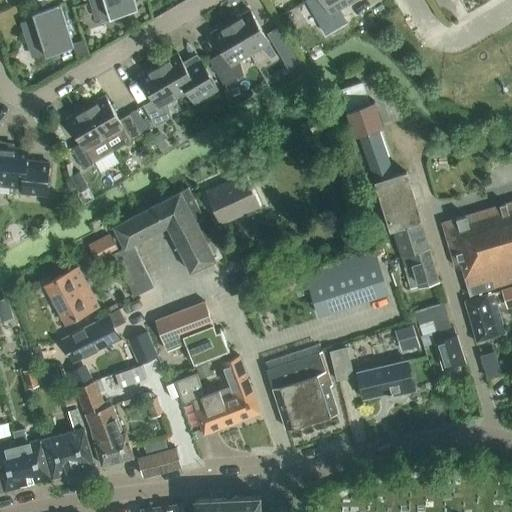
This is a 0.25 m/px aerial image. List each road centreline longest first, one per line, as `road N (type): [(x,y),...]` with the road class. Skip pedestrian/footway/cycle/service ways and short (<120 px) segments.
road 1 (residential): [(489,437),(490,414),(404,141)]
road 2 (unclassified): [(23,511),(289,476)]
road 3 (residential): [(0,72),(13,94),(39,97),(205,0)]
road 4 (residential): [(289,476),(213,280)]
road 5 (unclassified): [(289,476),(458,436),(489,437)]
road 6 (residential): [(511,10),(453,40),(439,37),(416,0)]
